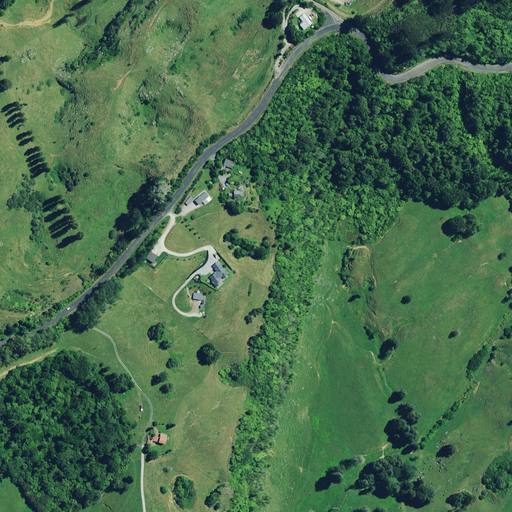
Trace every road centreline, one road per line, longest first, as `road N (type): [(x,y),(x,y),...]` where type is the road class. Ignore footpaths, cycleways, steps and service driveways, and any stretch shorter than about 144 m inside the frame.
road 1 (tertiary): [(0,344),(63,309),(117,262),(203,156),(257,113),(294,54),(330,26)]
road 2 (tertiary): [(330,26),(355,33),(393,80),(446,57),(511,66)]
